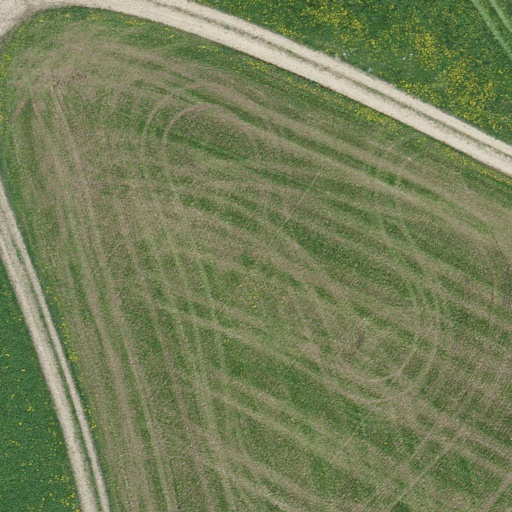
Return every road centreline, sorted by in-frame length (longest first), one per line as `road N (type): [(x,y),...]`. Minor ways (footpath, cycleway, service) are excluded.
road 1 (track): [(511,164),(365,92),(133,0)]
road 2 (track): [(0,207),(49,338),(95,511)]
